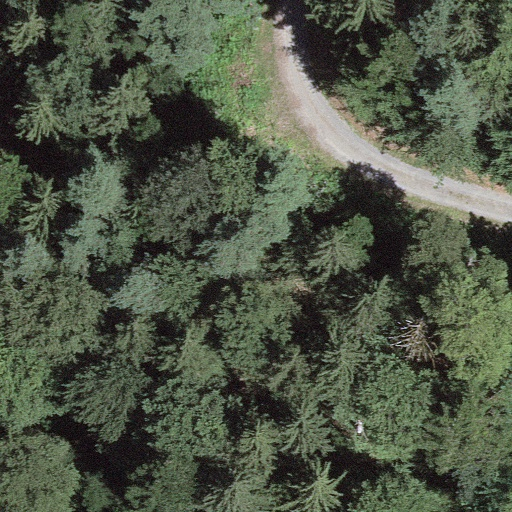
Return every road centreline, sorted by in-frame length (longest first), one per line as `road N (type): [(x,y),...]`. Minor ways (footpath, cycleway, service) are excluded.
road 1 (track): [(0,356),(30,359),(189,330),(352,313)]
road 2 (track): [(511,209),(401,185),(339,154),(300,107),(286,46),(290,0)]
